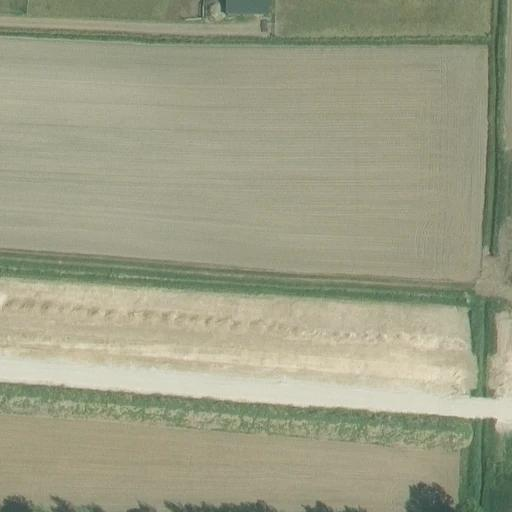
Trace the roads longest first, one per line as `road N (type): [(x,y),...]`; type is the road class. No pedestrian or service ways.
road 1 (track): [(498,291),(0,267)]
road 2 (track): [(220,37),(0,23)]
